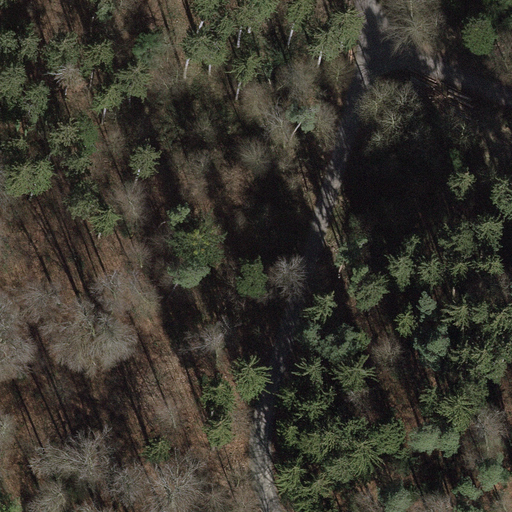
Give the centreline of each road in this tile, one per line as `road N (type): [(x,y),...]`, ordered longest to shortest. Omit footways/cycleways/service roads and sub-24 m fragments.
road 1 (track): [(388,41),(282,349),(268,435),(282,511)]
road 2 (track): [(511,99),(388,41),(362,0)]
